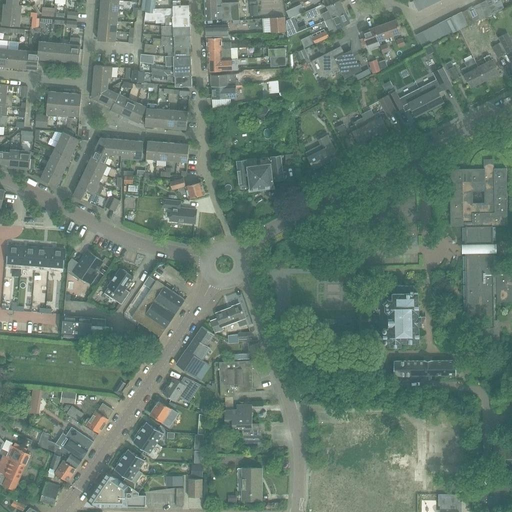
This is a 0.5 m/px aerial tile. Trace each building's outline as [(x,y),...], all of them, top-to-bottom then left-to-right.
[(119,1),(105,0),(101,0),(101,10),(118,11),(119,1)] [(151,0),(147,0),(146,13),(157,15),(157,18),(190,17),(190,16),(189,16),(189,6),(180,6),(180,1),(173,2),(173,9),(155,9),(156,1),(151,0)] [(205,0),(206,20),(222,19),(222,21),(240,20),(239,2),(222,3),(222,6),(216,7),(215,0),(205,0)] [(423,10),(418,0),(415,0),(413,2),(418,12),(423,10)] [(429,7),(425,0),(418,0),(423,10),(429,7)] [(504,10),(500,0),(484,0),(485,1),(491,16),(504,10)] [(340,1),(331,5),(327,7),(329,11),(322,14),(325,21),(345,12),(340,1)] [(491,16),(485,1),(479,4),(486,18),(491,16)] [(4,4),(3,15),(21,16),(22,7),(19,6),(7,5),(7,4),(4,4)] [(486,18),(479,4),(473,7),(480,21),(486,18)] [(286,11),(290,19),(304,12),(301,5),(286,11)] [(480,21),(473,7),(467,10),(474,24),(480,21)] [(55,9),(48,8),(47,16),(55,17),(55,13),(55,9)] [(307,20),(319,14),(316,8),(304,13),(307,20)] [(118,11),(101,10),(100,20),(117,21),(118,11)] [(474,24),(467,10),(461,13),(468,27),(474,24)] [(350,23),(345,12),(325,21),(329,31),(337,27),(337,29),(350,23)] [(157,15),(146,13),(145,21),(156,20),(156,23),(161,23),(161,26),(162,26),(162,27),(190,26),(190,17),(157,18),(157,15)] [(468,27),(461,13),(456,16),(463,29),(468,27)] [(21,16),(3,15),(2,25),(20,27),(21,16)] [(463,29),(456,16),(450,18),(457,32),(463,29)] [(33,17),(32,17),(32,28),(36,28),(39,28),(40,20),(33,20),(33,17)] [(285,18),(284,18),(271,19),(272,32),(285,31),(285,18)] [(457,32),(450,18),(445,21),(451,33),(452,35),(457,32)] [(291,19),(286,21),(287,37),(297,33),(291,19)] [(117,21),(100,20),(99,30),(117,32),(117,21)] [(397,20),(385,24),(389,37),(401,33),(397,20)] [(78,22),(67,21),(67,27),(72,28),(71,31),(77,32),(78,22)] [(451,33),(445,21),(439,24),(445,36),(451,33)] [(389,37),(385,24),(373,28),(378,41),(389,37)] [(445,36),(439,24),(433,27),(439,39),(445,36)] [(228,25),(216,26),(206,26),(207,36),(221,36),(221,35),(228,35),(228,31),(228,25)] [(191,36),(190,26),(162,27),(162,37),(190,36),(191,36)] [(439,39),(433,27),(428,30),(434,42),(439,39)] [(378,41),(373,28),(362,32),(367,45),(378,41)] [(117,32),(99,30),(98,41),(116,42),(117,32)] [(434,42),(428,30),(422,33),(428,44),(434,42)] [(328,37),(326,32),(313,38),(315,43),(328,37)] [(428,44),(422,33),(417,35),(423,47),(428,44)] [(511,50),(511,42),(507,33),(498,38),(501,42),(500,43),(505,53),(507,53),(511,50)] [(191,46),(190,36),(162,37),(162,39),(154,39),(153,45),(157,46),(162,47),(165,47),(191,46)] [(221,38),(217,38),(207,38),(207,50),(236,49),(237,49),(248,48),(247,42),(236,43),(230,44),(230,43),(221,43),(221,38)] [(396,41),(399,48),(405,45),(403,39),(396,41)] [(10,41),(0,40),(0,66),(7,67),(9,50),(10,41)] [(39,42),(38,52),(39,52),(38,59),(49,60),(51,43),(39,42)] [(61,44),(51,43),(49,60),(59,61),(61,44)] [(505,53),(500,43),(492,47),(492,49),(498,59),(503,56),(503,55),(505,53)] [(71,44),(61,44),(59,61),(69,62),(71,44)] [(81,45),(71,44),(69,62),(79,63),(81,45)] [(387,44),(380,46),(383,54),(384,53),(384,55),(390,53),(389,51),(390,51),(387,44)] [(144,52),(154,53),(156,54),(157,46),(153,45),(145,45),(144,52)] [(191,56),(191,46),(165,47),(165,53),(174,53),(175,57),(191,57),(191,56)] [(337,47),(328,52),(317,57),(326,73),(339,66),(345,78),(361,70),(351,51),(344,54),(342,50),(339,51),(337,47)] [(238,59),(237,49),(236,49),(207,50),(208,61),(231,60),(231,59),(238,59)] [(286,49),(268,49),(269,57),(278,57),(286,57),(286,49)] [(19,50),(9,50),(7,67),(17,68),(19,50)] [(29,51),(19,50),(17,68),(28,69),(29,51)] [(39,52),(38,52),(29,51),(28,69),(37,70),(38,59),(39,52)] [(141,54),(140,62),(142,62),(154,63),(155,56),(148,55),(141,54)] [(478,67),(485,81),(499,74),(490,56),(485,59),(487,62),(478,67)] [(192,66),(191,57),(175,57),(167,57),(167,67),(168,67),(192,66)] [(286,66),(286,57),(278,57),(278,66),(286,66)] [(478,67),(474,58),(465,62),(467,67),(462,69),(463,70),(462,71),(471,88),(485,81),(478,67)] [(238,70),(238,59),(231,59),(231,60),(208,61),(208,72),(238,70)] [(369,62),(373,74),(381,71),(377,59),(369,62)] [(446,65),(454,80),(459,78),(454,67),(451,62),(446,65)] [(95,65),(94,76),(110,77),(110,78),(111,78),(112,67),(95,65)] [(168,76),(191,76),(192,76),(192,66),(168,67),(168,71),(167,71),(148,67),(147,73),(164,76),(168,76)] [(368,68),(355,75),(357,80),(371,73),(368,68)] [(419,89),(430,109),(444,102),(439,93),(452,86),(443,68),(433,73),(436,80),(419,89)] [(132,81),(142,82),(144,82),(145,73),(133,71),(132,81)] [(236,81),(236,74),(211,75),(212,88),(233,87),(233,86),(236,86),(239,86),(239,81),(236,81)] [(110,77),(94,76),(92,98),(108,89),(110,78),(110,77)] [(191,76),(168,76),(168,82),(176,82),(176,86),(192,86),(191,76)] [(292,92),(290,79),(285,80),(278,81),(279,93),(292,92)] [(236,98),(236,86),(233,86),(233,87),(212,88),(212,99),(236,98)] [(119,94),(108,89),(92,98),(97,101),(112,108),(111,110),(119,94)] [(410,93),(399,99),(404,107),(403,107),(405,110),(411,107),(411,108),(416,117),(429,110),(430,109),(419,89),(410,93)] [(49,92),(47,113),(80,116),(82,95),(49,92)] [(399,99),(396,92),(387,96),(395,112),(403,107),(404,107),(399,99)] [(0,94),(0,105),(8,106),(12,106),(13,96),(7,96),(0,94)] [(128,99),(119,94),(111,110),(121,115),(128,99)] [(395,112),(387,96),(379,100),(387,116),(395,112)] [(137,103),(128,99),(121,115),(130,119),(137,103)] [(147,108),(137,103),(130,119),(139,123),(147,108)] [(145,126),(156,127),(157,109),(147,108),(145,126)] [(167,110),(157,109),(156,127),(166,128),(167,110)] [(178,111),(167,110),(166,128),(176,129),(178,111)] [(261,110),(260,111),(257,116),(262,120),(267,114),(261,110)] [(374,116),(371,110),(362,115),(364,117),(363,118),(373,136),(382,132),(383,134),(388,131),(379,113),(374,116)] [(188,112),(178,111),(176,129),(187,129),(188,112)] [(48,116),(42,115),(42,121),(36,120),(35,127),(47,128),(48,116)] [(373,136),(363,118),(354,122),(356,125),(351,128),(360,145),(365,143),(364,141),(373,136)] [(342,124),(338,126),(337,127),(343,138),(348,135),(342,124)] [(63,132),(58,142),(74,149),(79,140),(71,136),(63,132)] [(305,153),(309,160),(314,169),(332,160),(329,154),(335,151),(328,136),(318,140),(321,145),(305,153)] [(110,154),(103,143),(101,138),(91,159),(105,165),(110,154)] [(123,140),(106,138),(101,138),(103,143),(110,154),(122,155),(123,140)] [(133,141),(123,140),(122,155),(122,158),(127,158),(127,162),(131,162),(132,158),(133,141)] [(144,142),(133,141),(132,158),(142,159),(143,147),(144,142)] [(146,159),(157,160),(158,142),(148,141),(146,159)] [(74,149),(58,142),(54,151),(70,159),(74,149)] [(169,143),(158,142),(157,160),(167,161),(169,143)] [(179,144),(169,143),(167,161),(177,161),(179,144)] [(189,145),(179,144),(177,161),(188,162),(189,145)] [(10,150),(10,153),(11,153),(9,165),(9,167),(19,168),(21,151),(10,150)] [(0,152),(0,151),(0,163),(9,165),(11,153),(10,153),(0,152)] [(31,152),(21,151),(19,168),(30,169),(30,164),(31,159),(31,152)] [(70,159),(54,151),(50,160),(66,168),(70,159)] [(284,180),(281,156),(271,157),(271,160),(247,163),(246,160),(236,161),(240,191),(274,187),(273,181),(284,180)] [(105,165),(91,159),(87,168),(103,175),(107,166),(105,165)] [(66,168),(50,160),(45,169),(61,177),(66,168)] [(103,175),(87,168),(82,177),(98,184),(103,175)] [(61,177),(45,169),(41,179),(57,187),(61,177)] [(497,274),(493,274),(492,226),(507,225),(506,169),(495,169),(494,169),(494,171),(490,171),(491,174),(485,174),(485,169),(450,170),(451,226),(466,226),(467,329),(478,329),(478,350),(499,349),(499,328),(494,328),(493,295),(497,295),(497,302),(511,301),(511,270),(511,271),(511,275),(506,275),(506,271),(497,271),(497,274)] [(104,187),(98,184),(82,177),(78,186),(94,194),(94,193),(99,196),(104,187)] [(184,178),(174,181),(170,182),(172,190),(179,188),(180,195),(187,193),(189,199),(205,195),(201,182),(186,187),(184,178)] [(94,194),(78,186),(74,196),(90,203),(94,194)] [(115,199),(109,196),(105,207),(110,209),(115,199)] [(120,201),(115,199),(110,209),(115,212),(120,201)] [(195,224),(196,210),(180,208),(180,201),(164,200),(164,208),(171,209),(170,221),(195,224)] [(23,246),(9,245),(8,255),(7,268),(21,269),(23,246)] [(21,269),(35,270),(37,248),(23,246),(21,269)] [(35,270),(49,271),(51,249),(37,248),(35,270)] [(49,271),(63,272),(65,250),(51,249),(49,271)] [(68,263),(68,272),(79,280),(81,277),(91,284),(98,274),(96,272),(103,262),(88,251),(79,263),(72,258),(68,263)] [(164,270),(172,275),(175,269),(168,264),(164,270)] [(104,293),(122,305),(130,292),(125,289),(133,277),(121,269),(104,293)] [(157,281),(132,317),(160,337),(185,300),(157,281)] [(390,342),(390,345),(400,345),(400,342),(419,341),(418,328),(418,327),(421,327),(421,317),(418,317),(418,293),(414,293),(414,286),(393,286),(393,300),(389,301),(385,304),(385,310),(389,313),(389,329),(386,329),(383,332),(383,340),(386,342),(390,342)] [(211,322),(214,331),(215,333),(223,330),(222,327),(238,321),(240,327),(247,324),(240,304),(232,307),(232,308),(216,314),(218,319),(211,322)] [(63,337),(75,338),(105,340),(105,332),(107,332),(108,327),(105,327),(106,319),(64,317),(63,337)] [(177,365),(195,377),(205,362),(202,361),(211,348),(207,346),(215,335),(203,327),(177,365)] [(236,392),(248,392),(248,389),(252,389),(251,370),(253,370),(252,361),(220,362),(221,397),(236,396),(236,392)] [(394,362),(394,376),(455,375),(455,361),(394,362)] [(191,399),(200,385),(184,377),(181,382),(174,378),(173,379),(169,386),(164,394),(176,402),(180,397),(181,396),(184,398),(186,396),(191,399)] [(121,381),(114,392),(120,396),(123,392),(121,391),(125,384),(125,385),(126,384),(121,381)] [(33,389),(32,396),(30,413),(39,414),(41,397),(42,390),(33,389)] [(43,390),(42,390),(41,397),(46,400),(48,394),(55,395),(55,390),(43,389),(43,390)] [(62,392),(61,402),(75,403),(77,394),(62,392)] [(191,404),(197,406),(199,400),(193,398),(191,404)] [(159,401),(150,414),(169,427),(178,414),(159,401)] [(91,419),(88,418),(85,422),(87,424),(87,425),(99,434),(109,419),(108,419),(114,411),(103,403),(97,412),(96,411),(91,419)] [(233,429),(242,429),(252,429),(252,424),(252,405),(237,405),(237,410),(225,410),(225,421),(233,421),(233,429)] [(67,414),(71,416),(78,421),(84,414),(72,406),(67,414)] [(199,421),(198,434),(205,435),(206,422),(199,421)] [(142,426),(139,431),(157,443),(164,433),(147,422),(144,426),(142,426)] [(393,511),(394,455),(442,455),(442,480),(462,480),(462,423),(356,423),(355,511),(393,511)] [(242,429),(242,447),(262,446),(262,436),(260,436),(259,424),(252,424),(252,429),(242,429)] [(72,427),(66,435),(88,450),(94,442),(81,433),(72,427)] [(150,454),(157,443),(139,431),(135,436),(136,439),(133,443),(150,454)] [(69,456),(66,462),(76,469),(82,460),(63,447),(57,446),(56,444),(48,441),(50,435),(43,432),(38,446),(55,452),(56,450),(61,452),(65,454),(66,454),(69,456)] [(63,433),(56,444),(57,446),(63,447),(82,460),(88,450),(66,435),(63,433)] [(0,453),(2,454),(2,455),(11,459),(26,466),(30,456),(11,447),(9,452),(1,449),(4,442),(0,439),(0,453)] [(494,439),(494,460),(511,459),(511,446),(506,447),(506,439),(494,439)] [(121,459),(139,470),(145,460),(129,449),(126,453),(124,454),(121,459)] [(60,457),(54,454),(50,469),(56,470),(56,469),(60,457)] [(3,475),(18,482),(26,466),(11,459),(3,474),(3,475)] [(139,470),(121,459),(117,464),(118,466),(115,470),(136,484),(143,473),(139,470)] [(56,470),(55,473),(55,474),(59,476),(68,482),(68,481),(76,470),(76,469),(66,462),(64,461),(60,466),(58,464),(56,470)] [(243,468),(243,490),(243,500),(262,500),(262,468),(243,468)] [(327,493),(327,480),(335,480),(335,469),(317,469),(317,494),(327,493)] [(139,493),(108,471),(88,501),(97,507),(98,507),(146,507),(146,495),(139,495),(139,493)] [(0,483),(14,490),(18,482),(3,475),(3,474),(0,472),(0,483)] [(495,490),(478,491),(479,509),(500,509),(500,490),(511,490),(511,473),(494,474),(495,490)] [(396,487),(396,511),(426,511),(426,487),(429,487),(429,477),(401,477),(401,487),(396,487)] [(189,497),(202,497),(202,479),(189,479),(189,497)] [(40,501),(55,505),(60,486),(46,482),(40,501)] [(459,511),(460,495),(440,495),(426,495),(426,506),(436,506),(440,506),(440,511),(459,511)] [(26,506),(19,502),(16,508),(23,511),(26,506)]
